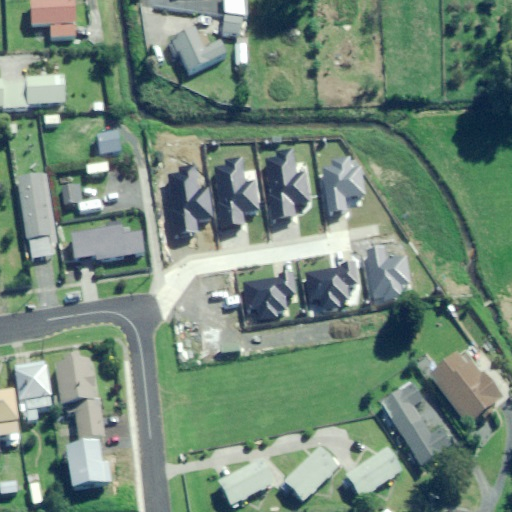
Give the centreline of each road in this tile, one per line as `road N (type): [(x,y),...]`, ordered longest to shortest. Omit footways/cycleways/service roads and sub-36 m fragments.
road 1 (residential): [(127,320),(199,264),(350,241)]
road 2 (residential): [(127,320),(140,350),(157,511)]
road 3 (residential): [(127,320),(101,311),(0,328)]
